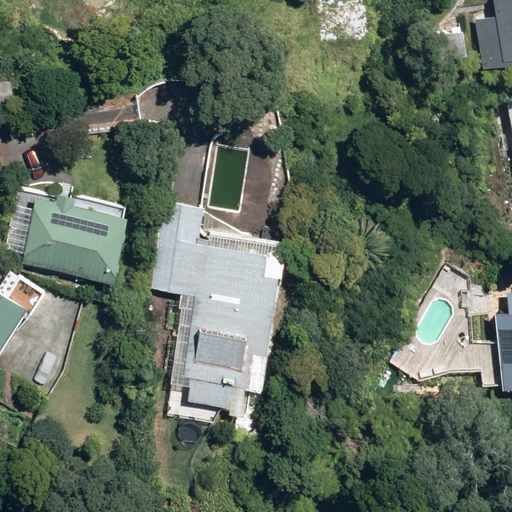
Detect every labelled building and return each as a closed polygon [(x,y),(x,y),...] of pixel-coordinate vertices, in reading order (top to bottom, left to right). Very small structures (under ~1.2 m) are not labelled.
[(511,0),(488,0),(490,15),(469,18),(477,67),(497,64),(495,56),(511,53),(511,0)] [(460,54),(456,28),(427,33),(431,58),(460,54)] [(511,94),(501,96),(511,156),(511,94)] [(120,215),(68,203),(70,195),(54,192),(52,200),(33,195),(18,259),(105,280),(120,215)] [(199,205),(158,199),(145,286),(178,291),(164,383),(185,386),(183,400),(224,406),(223,412),(235,414),(239,385),(255,387),(275,255),(204,244),(205,238),(195,236),(199,205)] [(511,290),(503,291),(504,309),(488,310),(494,385),(511,383),(511,290)] [(0,341),(22,308),(0,293),(0,341)]
